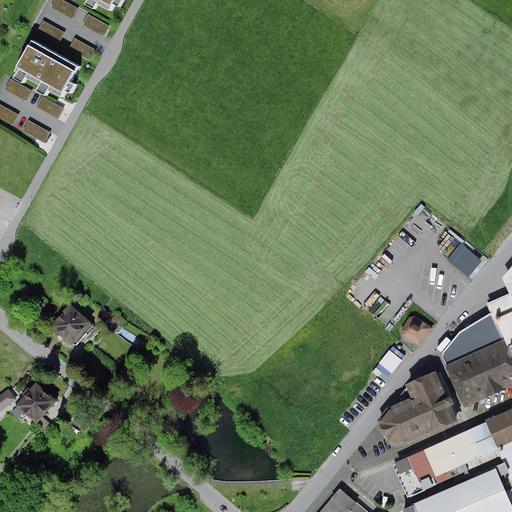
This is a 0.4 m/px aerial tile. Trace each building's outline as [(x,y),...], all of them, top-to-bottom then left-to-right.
[(61,0),(55,0),(51,8),(72,20),(78,9),(61,0)] [(87,0),(86,4),(94,8),(97,2),(110,9),(113,3),(119,6),(122,0),(87,0)] [(89,16),(83,26),(104,38),(110,28),(89,16)] [(44,21),(38,32),(59,44),(65,33),(44,21)] [(76,38),(70,49),(91,61),(97,50),(76,38)] [(79,66),(34,41),(17,71),(18,72),(15,77),(23,81),(27,76),(41,84),(38,89),(46,94),(50,88),(62,95),(66,89),(72,92),(76,84),(71,81),(79,66)] [(11,80),(5,90),(26,102),(32,92),(11,80)] [(43,98),(37,108),(57,120),(63,110),(43,98)] [(0,104),(0,118),(12,126),(18,115),(0,104)] [(29,121),(23,131),(44,143),(50,133),(29,121)] [(462,244),(448,260),(468,277),(482,261),(462,244)] [(493,312),(511,356),(511,267),(503,278),(510,295),(489,304),(493,312)] [(94,323),(68,303),(50,326),(76,346),(94,323)] [(391,329),(407,313),(401,307),(385,322),(391,329)] [(445,352),(444,359),(466,407),(511,386),(511,356),(493,312),(459,333),(445,352)] [(116,313),(104,327),(114,336),(126,321),(116,313)] [(433,329),(411,315),(402,332),(402,336),(420,347),(433,329)] [(394,341),(379,366),(393,374),(408,350),(394,341)] [(411,399),(391,408),(381,422),(390,445),(405,445),(458,421),(436,371),(405,385),(411,399)] [(37,382),(17,406),(18,407),(13,413),(18,418),(24,411),(37,423),(57,399),(37,382)] [(10,388),(0,395),(0,411),(18,398),(10,388)] [(511,410),(486,422),(497,449),(511,442),(511,410)] [(84,411),(74,422),(85,431),(95,420),(84,411)] [(486,422),(408,457),(423,492),(435,487),(431,479),(490,453),(492,457),(500,453),(497,449),(486,422)] [(499,479),(511,507),(511,442),(497,449),(500,453),(504,464),(509,474),(499,479)] [(504,464),(399,511),(511,511),(511,507),(499,479),(509,474),(504,464)] [(345,511),(353,503),(335,489),(315,511),(345,511)] [(362,511),(353,503),(345,511),(362,511)]
